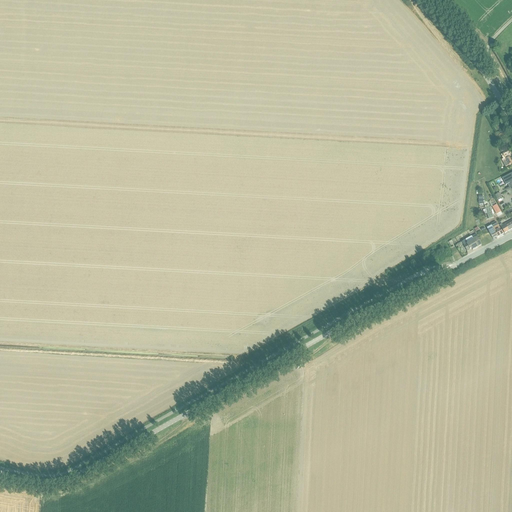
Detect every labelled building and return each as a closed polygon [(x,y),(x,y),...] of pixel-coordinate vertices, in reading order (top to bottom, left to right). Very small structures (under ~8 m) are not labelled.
[(503,159),(502,160),(505,167),(509,165),(511,163),(511,161),(510,158),(510,157),(511,156),(509,151),(503,155),(504,156),(502,157),(503,159)] [(511,173),(502,178),(506,186),(510,183),(511,185),(511,187),(511,173)] [(494,218),(492,211),(491,211),(490,208),(485,209),(488,220),(494,218)] [(500,225),(502,228),(511,222),(511,220),(503,225),(502,224),(500,225)] [(511,222),(502,228),(505,233),(511,229),(511,222)] [(498,224),(492,227),(494,230),(498,237),(504,234),(501,229),(499,226),(498,224)] [(487,229),(491,234),(493,239),(498,237),(494,230),(492,227),(492,226),(487,229)] [(476,235),(466,240),(462,243),(464,246),(467,251),(472,249),(473,250),(478,247),(482,245),(476,235)]
